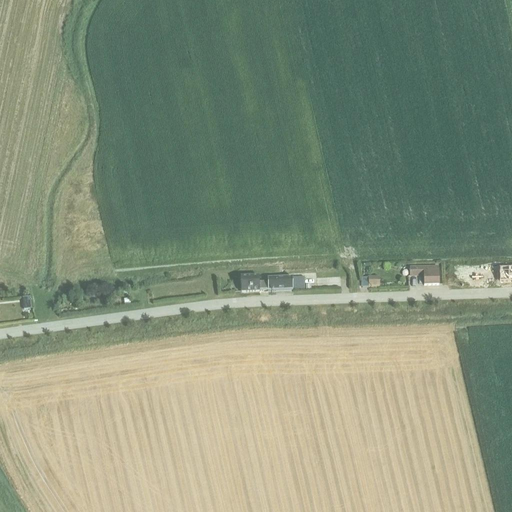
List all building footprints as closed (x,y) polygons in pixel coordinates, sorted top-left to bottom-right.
[(439,268),(410,268),(410,278),(424,277),(424,287),(439,287),(439,268)] [(509,269),(497,270),(497,276),(499,276),(500,285),(511,284),(511,274),(509,274),(509,269)] [(259,278),(240,278),(241,294),(259,293),(259,292),(268,292),(268,293),(293,292),(293,278),(267,279),(267,284),(259,284),(259,278)] [(369,279),(369,288),(369,289),(380,288),(379,279),(369,279)] [(31,297),(23,298),(24,311),(32,310),(31,297)]
